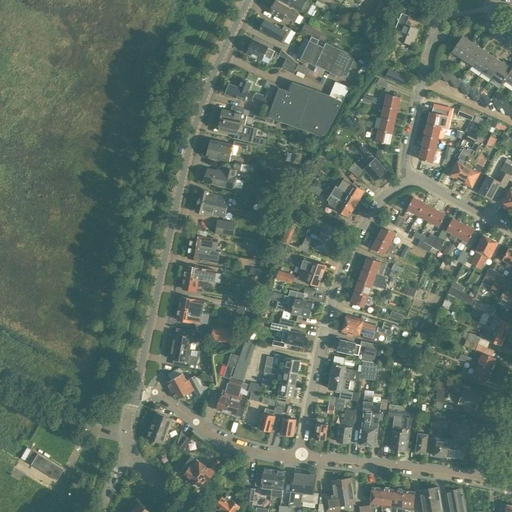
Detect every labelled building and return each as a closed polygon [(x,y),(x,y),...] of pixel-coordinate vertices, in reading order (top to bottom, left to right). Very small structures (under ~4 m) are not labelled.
[(283,0),(307,13),(313,3),(307,0),(283,0)] [(314,5),(324,10),(326,5),(317,0),(314,5)] [(372,15),(382,20),(393,0),(380,0),(372,15)] [(299,15),(276,1),(273,6),(272,6),(270,9),(271,11),(270,12),(283,20),(285,16),(295,22),(299,15)] [(392,37),(412,45),(418,30),(406,24),(409,16),(402,13),(392,37)] [(382,20),(372,15),(370,20),(369,21),(381,26),(383,21),(382,20)] [(260,29),(282,41),(285,42),(292,30),(284,26),(282,30),(265,20),(260,29)] [(379,31),(381,26),(369,21),(367,26),(379,31)] [(322,34),(323,33),(305,24),(302,30),(320,39),(322,34)] [(367,27),(364,34),(371,37),(374,30),(367,27)] [(452,51),(462,58),(473,42),(463,35),(452,51)] [(301,58),(341,77),(346,76),(354,59),(351,57),(352,55),(340,50),(341,49),(326,42),(323,47),(317,44),(319,40),(311,36),(310,40),(309,40),(301,58)] [(253,55),(262,60),(264,56),(271,59),(275,51),(254,40),(251,46),(249,46),(248,49),(249,50),(248,52),(254,55),(253,55)] [(462,58),(472,64),(483,48),(473,42),(462,58)] [(472,64),(482,71),(493,55),(483,48),(472,64)] [(294,74),(296,70),(298,64),(282,49),(279,55),(286,58),(282,68),(294,74)] [(482,71),(492,77),(503,62),(493,55),(482,71)] [(371,65),(367,62),(362,70),(367,73),(371,65)] [(502,84),(505,79),(511,68),(511,67),(511,68),(503,62),(492,77),(502,84)] [(298,64),(296,70),(307,75),(309,69),(298,64)] [(445,82),(450,80),(449,78),(452,74),(441,67),(439,71),(445,82)] [(385,77),(402,84),(406,77),(388,69),(385,77)] [(460,86),(459,84),(461,80),(458,78),(452,74),(449,78),(450,80),(455,89),(460,86)] [(376,84),(386,89),(389,83),(379,78),(376,84)] [(226,93),(244,100),(251,82),(242,79),(239,87),(230,84),(226,93)] [(465,95),(470,93),(469,90),(471,87),(466,83),(461,80),(459,84),(460,86),(465,95)] [(277,120),(311,132),(324,138),(343,102),(349,88),(336,82),(330,95),(293,82),(290,91),(279,88),(268,117),(277,120)] [(475,102),(480,99),(479,97),(481,94),(471,87),(469,90),(470,93),(475,102)] [(252,101),(267,107),(270,98),(256,92),(252,101)] [(388,94),(385,106),(398,109),(401,97),(388,94)] [(479,97),(480,99),(484,108),(489,105),(489,104),(491,100),(481,94),(479,97)] [(498,110),(502,107),(502,105),(504,102),(494,95),(492,99),(498,110)] [(508,116),(511,113),(511,112),(511,111),(511,107),(504,102),(502,105),(502,107),(508,116)] [(385,106),(382,118),(396,121),(398,109),(385,106)] [(475,113),(461,107),(458,115),(472,121),(475,113)] [(244,125),(246,117),(242,116),(243,114),(223,109),(221,120),(244,125)] [(268,117),(254,112),(252,118),(267,122),(268,117)] [(444,115),(431,112),(428,124),(441,127),(444,115)] [(382,118),(379,129),(393,132),(396,121),(382,118)] [(248,126),(244,125),(221,120),(218,130),(235,134),(234,138),(253,143),(255,137),(257,128),(248,126)] [(497,123),(492,120),(489,126),(494,128),(497,123)] [(428,124),(425,135),(439,139),(441,127),(428,124)] [(393,132),(379,129),(377,141),(390,144),(393,132)] [(465,140),(474,144),(478,137),(469,133),(465,140)] [(425,135),(422,147),(436,150),(439,139),(425,135)] [(486,145),(493,148),(497,139),(491,136),(486,145)] [(211,140),(209,147),(225,150),(224,152),(228,153),(228,151),(231,152),(231,153),(233,154),(233,155),(234,155),(239,156),(241,148),(247,150),(248,143),(235,141),(234,145),(211,140)] [(357,150),(362,156),(368,150),(362,144),(357,150)] [(462,182),(465,184),(465,183),(473,167),(475,168),(480,158),(479,157),(481,154),(484,148),(478,145),(472,157),(468,155),(464,163),(465,163),(457,179),(457,181),(460,183),(462,182)] [(225,150),(209,147),(207,157),(229,162),(229,161),(232,161),(234,155),(233,155),(233,154),(231,153),(231,152),(228,151),(228,153),(224,152),(225,150)] [(436,150),(422,147),(419,159),(433,162),(436,150)] [(449,175),(457,179),(465,163),(464,163),(468,155),(471,150),(468,148),(467,150),(463,148),(449,175)] [(292,152),(290,163),(300,165),(302,154),(292,152)] [(465,183),(465,184),(472,187),(483,166),(486,161),(488,157),(481,154),(479,157),(480,158),(475,168),(473,167),(465,183)] [(362,164),(375,179),(376,179),(378,179),(381,176),(381,175),(386,170),(372,155),(362,164)] [(234,161),(232,168),(248,172),(250,165),(234,161)] [(511,174),(511,165),(510,165),(505,162),(495,180),(488,176),(479,191),(492,198),(499,185),(504,188),(511,176),(511,174)] [(349,169),(353,172),(358,177),(358,178),(364,171),(355,163),(349,169)] [(240,171),(233,169),(224,167),(223,173),(208,169),(205,181),(234,189),(237,179),(244,181),(246,172),(240,171)] [(349,176),(355,181),(358,177),(353,172),(349,176)] [(339,182),(336,185),(359,199),(365,189),(360,186),(359,188),(344,178),(341,183),(339,182)] [(289,183),(277,179),(274,190),(286,193),(289,183)] [(334,189),(331,194),(354,207),(353,208),(354,208),(360,199),(359,199),(336,185),(334,189)] [(511,185),(502,204),(510,208),(511,203),(511,185)] [(202,189),(199,201),(232,209),(233,204),(232,202),(228,202),(229,198),(209,193),(209,191),(202,189)] [(354,207),(331,194),(327,201),(327,203),(344,213),(343,215),(347,218),(353,208),(354,207)] [(407,209),(418,215),(425,203),(414,197),(407,209)] [(199,201),(196,211),(204,213),(204,212),(225,217),(227,208),(199,201)] [(258,215),(273,219),(277,204),(261,201),(258,215)] [(418,215),(429,221),(435,209),(425,203),(418,215)] [(298,211),(290,208),(288,213),(296,216),(298,211)] [(435,209),(429,221),(440,227),(446,215),(435,209)] [(315,218),(312,224),(323,230),(322,232),(338,238),(337,237),(340,230),(315,218)] [(394,224),(399,227),(402,221),(397,218),(394,224)] [(455,241),(457,236),(463,224),(453,218),(446,230),(451,233),(449,238),(455,241)] [(269,219),(266,230),(272,232),(275,221),(269,219)] [(216,233),(234,236),(236,224),(218,220),(216,233)] [(318,240),(318,239),(333,246),(334,247),(334,246),(335,246),(336,243),(336,242),(338,238),(322,232),(323,230),(312,224),(307,236),(318,240)] [(457,236),(462,239),(461,242),(466,245),(468,242),(474,230),(463,224),(457,236)] [(383,226),(377,237),(390,244),(396,233),(383,226)] [(438,237),(433,247),(439,250),(447,236),(446,235),(447,232),(442,229),(438,237)] [(293,233),(285,230),(281,241),(289,244),(293,233)] [(413,236),(420,240),(424,242),(426,237),(415,231),(413,236)] [(432,247),(433,247),(438,237),(430,233),(428,238),(426,237),(424,242),(432,247)] [(471,263),(476,266),(491,238),(483,234),(475,249),(478,251),(471,263)] [(192,235),(190,246),(215,251),(217,239),(192,235)] [(333,246),(318,239),(318,240),(307,236),(301,248),(307,251),(310,245),(320,250),(319,253),(326,256),(327,253),(330,254),(333,246)] [(390,244),(377,237),(371,248),(384,255),(390,244)] [(491,238),(476,266),(481,268),(488,256),(490,258),(498,242),(491,238)] [(417,246),(429,252),(432,247),(424,242),(420,240),(417,246)] [(258,253),(265,254),(267,244),(259,243),(258,253)] [(279,250),(289,254),(292,247),(282,243),(279,250)] [(443,254),(449,257),(455,246),(450,243),(443,254)] [(406,245),(403,251),(408,254),(411,248),(406,245)] [(215,251),(190,246),(188,257),(218,262),(220,251),(215,251)] [(505,267),(511,270),(511,267),(511,249),(509,248),(503,260),(507,262),(505,267)] [(457,260),(463,264),(468,253),(462,250),(457,260)] [(408,254),(403,251),(400,257),(405,259),(408,254)] [(367,257),(363,269),(376,274),(382,276),(386,264),(367,257)] [(297,263),(296,266),(322,276),(326,266),(305,259),(303,265),(297,263)] [(494,263),(491,269),(500,273),(501,274),(504,268),(494,263)] [(394,264),(391,269),(401,273),(403,268),(394,264)] [(186,266),(184,278),(198,280),(209,282),(214,283),(216,271),(186,266)] [(322,276),(296,266),(295,270),(300,273),(298,279),(319,286),(322,276)] [(500,273),(491,269),(489,268),(485,275),(496,280),(500,273)] [(363,269),(359,280),(372,285),(376,274),(363,269)] [(276,278),(291,283),(294,275),(279,270),(276,278)] [(252,276),(249,289),(256,291),(259,278),(252,276)] [(391,277),(388,285),(397,288),(399,284),(395,282),(396,279),(391,277)] [(198,280),(184,278),(182,289),(196,291),(197,285),(208,287),(209,282),(198,280)] [(359,280),(354,291),(368,296),(372,285),(359,280)] [(482,296),(489,292),(496,296),(496,297),(500,299),(499,300),(506,304),(504,307),(509,310),(511,307),(511,306),(511,297),(492,287),(482,282),(474,298),(480,300),(482,296)] [(455,288),(461,291),(464,286),(457,283),(455,288)] [(494,283),(492,287),(511,297),(511,288),(507,286),(506,287),(501,285),(501,286),(494,283)] [(490,316),(486,325),(486,326),(506,335),(510,324),(496,318),(497,315),(494,314),(496,309),(461,291),(455,288),(451,286),(448,294),(442,306),(449,309),(455,297),(473,306),(472,308),(490,316)] [(405,295),(413,298),(416,291),(408,288),(405,295)] [(228,294),(227,301),(254,306),(257,293),(250,291),(248,299),(236,296),(228,294)] [(368,296),(354,291),(350,303),(364,308),(365,303),(370,304),(372,298),(368,296)] [(285,295),(283,302),(311,309),(311,308),(313,308),(314,305),(313,303),(313,302),(296,297),(296,298),(285,295)] [(381,302),(387,304),(390,297),(384,295),(381,302)] [(181,297),(179,309),(202,312),(204,301),(181,297)] [(254,306),(227,301),(226,307),(233,308),(245,310),(252,312),(254,306)] [(311,309),(283,302),(281,309),(292,312),(291,318),(301,320),(303,317),(309,318),(309,316),(311,316),(312,313),(310,311),(311,309)] [(202,312),(179,309),(177,320),(200,324),(202,312)] [(389,317),(401,322),(404,315),(392,310),(389,317)] [(346,315),(344,323),(375,331),(376,325),(363,322),(363,319),(346,315)] [(286,325),(297,327),(298,322),(287,319),(286,325)] [(382,328),(397,333),(400,326),(384,321),(382,328)] [(272,346),(287,348),(288,344),(302,347),(305,334),(290,331),(291,326),(271,322),(270,328),(283,331),(281,342),(273,340),(272,346)] [(486,326),(486,325),(479,322),(477,327),(484,330),(481,336),(501,345),(506,335),(486,326)] [(375,331),(344,323),(342,332),(359,336),(359,335),(363,336),(362,339),(372,341),(375,331)] [(212,340),(227,343),(229,330),(214,327),(212,340)] [(175,334),(173,346),(191,349),(192,343),(196,344),(197,338),(202,339),(203,332),(190,330),(176,328),(175,334)] [(416,342),(427,345),(430,334),(419,332),(416,342)] [(466,339),(478,344),(481,337),(469,332),(466,339)] [(464,345),(476,350),(478,344),(467,339),(464,345)] [(364,354),(375,356),(377,344),(361,340),(360,344),(340,340),(337,351),(359,355),(359,352),(364,353),(364,354)] [(246,341),(244,347),(254,350),(256,345),(246,341)] [(417,354),(423,356),(426,346),(420,344),(417,354)] [(191,349),(173,346),(171,358),(175,359),(174,365),(183,366),(195,368),(196,358),(190,357),(191,355),(190,355),(191,349)] [(243,347),(242,352),(252,355),(253,351),(254,350),(244,347),(243,347)] [(435,350),(429,348),(426,356),(431,358),(435,350)] [(240,356),(240,357),(250,360),(251,357),(252,355),(242,352),(241,353),(240,356)] [(483,352),(478,364),(491,369),(496,358),(483,352)] [(223,377),(230,379),(230,378),(234,367),(236,368),(236,367),(238,362),(240,357),(240,356),(231,353),(223,377)] [(458,358),(465,361),(467,356),(461,353),(458,358)] [(267,356),(265,366),(272,367),(273,357),(267,356)] [(346,358),(335,356),(331,376),(360,381),(361,374),(361,371),(345,368),(346,366),(344,366),(346,358)] [(471,364),(473,361),(474,359),(467,356),(465,361),(471,364)] [(240,357),(238,362),(248,365),(249,363),(250,360),(240,357)] [(286,357),(283,369),(298,371),(300,359),(286,357)] [(362,361),(361,371),(361,374),(376,375),(377,363),(362,361)] [(473,361),(471,364),(470,368),(475,371),(473,375),(464,372),(461,378),(471,382),(473,375),(486,381),(491,369),(478,364),(473,361)] [(238,362),(236,367),(247,370),(247,369),(248,365),(238,362)] [(264,373),(274,374),(275,368),(272,367),(265,366),(264,373)] [(235,371),(234,372),(245,376),(245,375),(247,370),(236,367),(236,368),(235,371)] [(283,369),(281,381),(295,384),(298,371),(283,369)] [(234,372),(232,377),(243,381),(245,376),(234,372)] [(189,380),(187,381),(183,374),(168,382),(177,399),(194,390),(199,398),(209,392),(205,384),(200,386),(195,377),(194,377),(189,379),(189,380)] [(351,379),(331,376),(328,388),(341,391),(339,398),(346,399),(351,400),(353,393),(348,392),(351,379)] [(217,409),(227,412),(237,380),(230,378),(230,379),(228,384),(227,384),(224,394),(222,393),(217,409)] [(263,378),(262,384),(262,385),(272,387),(273,380),(263,378)] [(237,380),(227,412),(236,415),(242,400),(241,399),(242,395),(239,394),(241,388),(248,390),(250,385),(242,382),(237,380)] [(295,384),(281,381),(279,394),(278,399),(286,401),(287,395),(293,396),(293,395),(296,396),(298,389),(295,388),(295,384)] [(438,381),(437,388),(478,402),(479,400),(480,400),(481,397),(480,396),(481,394),(469,390),(470,387),(465,385),(463,388),(455,385),(454,388),(449,386),(449,385),(438,381)] [(251,382),(250,385),(248,390),(248,391),(253,393),(256,383),(251,382)] [(262,384),(256,383),(253,393),(260,395),(262,385),(262,384)] [(478,402),(437,388),(436,400),(435,408),(441,410),(446,397),(450,399),(449,401),(458,404),(459,404),(475,410),(476,408),(477,407),(478,405),(478,404),(478,402)] [(285,402),(277,400),(277,399),(271,398),(271,397),(264,396),(263,402),(269,404),(269,403),(276,405),(274,411),(268,409),(267,414),(263,413),(259,428),(271,431),(275,416),(274,416),(275,414),(282,415),(285,402)] [(335,406),(337,397),(330,396),(329,405),(320,404),(319,412),(333,414),(335,406)] [(346,399),(339,398),(337,397),(335,406),(335,409),(344,411),(346,399)] [(373,402),(367,445),(376,446),(381,409),(387,410),(388,400),(381,399),(381,403),(373,402)] [(359,444),(367,445),(373,402),(365,400),(363,411),(366,411),(364,426),(361,426),(359,444)] [(404,410),(398,409),(398,405),(390,404),(388,416),(394,417),(390,448),(399,449),(402,424),(404,410)] [(417,415),(424,416),(426,405),(419,404),(417,415)] [(337,440),(350,442),(352,427),(353,427),(354,420),(355,420),(357,411),(346,409),(345,419),(343,418),(342,425),(339,425),(337,440)] [(402,424),(399,449),(408,450),(411,428),(410,428),(411,419),(416,419),(416,414),(410,413),(411,410),(404,410),(402,424)] [(147,437),(164,444),(173,419),(156,412),(147,437)] [(281,433),(293,435),(296,420),(283,417),(281,433)] [(314,438),(326,439),(328,424),(326,424),(327,419),(318,417),(317,423),(316,423),(314,438)] [(433,427),(447,429),(448,421),(441,420),(434,419),(433,427)] [(448,439),(446,457),(452,458),(453,456),(462,458),(468,442),(467,442),(471,432),(461,428),(461,426),(453,423),(449,434),(453,435),(452,439),(448,439)] [(181,433),(177,446),(183,450),(190,441),(189,440),(190,439),(181,433)] [(416,451),(426,453),(428,434),(418,433),(416,451)] [(433,455),(446,457),(448,439),(436,437),(433,455)] [(25,446),(19,457),(29,462),(34,452),(25,446)] [(221,465),(227,467),(232,452),(225,450),(221,465)] [(33,464),(57,478),(61,470),(38,455),(33,464)] [(186,473),(186,474),(194,480),(193,480),(201,486),(206,479),(208,480),(221,463),(215,458),(208,468),(196,459),(190,467),(191,467),(190,468),(186,465),(182,470),(186,473)] [(272,496),(275,470),(264,468),(263,474),(257,473),(255,485),(261,486),(261,487),(260,494),(271,496),(272,496)] [(272,496),(271,496),(270,503),(276,504),(277,496),(282,497),(286,471),(275,470),(272,496)] [(291,498),(302,499),(304,484),(305,474),(294,472),(291,498)] [(304,484),(302,499),(302,501),(317,503),(318,493),(314,493),(316,475),(305,474),(304,484)] [(342,479),(346,505),(346,510),(350,509),(350,504),(355,504),(352,478),(342,479)] [(324,508),(346,505),(342,479),(332,481),(334,494),(322,496),(324,508)] [(442,511),(438,486),(428,488),(433,511),(442,511)] [(247,487),(246,500),(253,501),(255,488),(247,487)] [(370,505),(381,506),(383,488),(372,487),(370,505)] [(381,506),(391,507),(392,507),(394,489),(383,488),(381,506)] [(433,511),(428,488),(419,489),(423,511),(433,511)] [(445,491),(449,511),(466,511),(462,488),(445,491)] [(398,508),(403,508),(404,491),(394,489),(392,507),(391,507),(391,508),(392,508),(391,511),(396,511),(397,510),(398,508)] [(404,491),(403,508),(406,511),(405,511),(412,511),(413,509),(415,492),(404,491)] [(215,508),(220,511),(235,511),(240,506),(231,499),(227,496),(225,499),(223,497),(217,505),(215,508)] [(150,511),(139,503),(133,509),(130,510),(128,511),(150,511)] [(511,511),(511,505),(500,503),(498,511),(511,511)]
